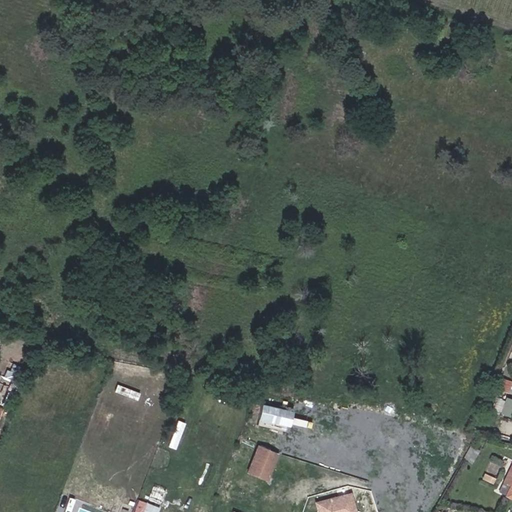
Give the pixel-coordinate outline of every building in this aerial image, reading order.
[(504,383),(492,379),(489,388),(501,392),(504,383)] [(495,410),(508,415),(511,402),(511,398),(500,395),(495,410)] [(264,422),(296,424),(297,407),(265,405),(264,422)] [(479,447),(469,442),(461,454),(471,460),(479,447)] [(274,476),(285,452),(267,444),(255,471),(268,477),(270,474),(274,476)] [(511,462),(509,461),(498,483),(507,488),(511,477),(511,462)] [(511,477),(507,488),(498,483),(494,491),(503,495),(511,500),(511,477)] [(161,503),(166,489),(154,485),(149,499),(161,503)] [(358,511),(356,500),(322,507),(322,511),(358,511)]
